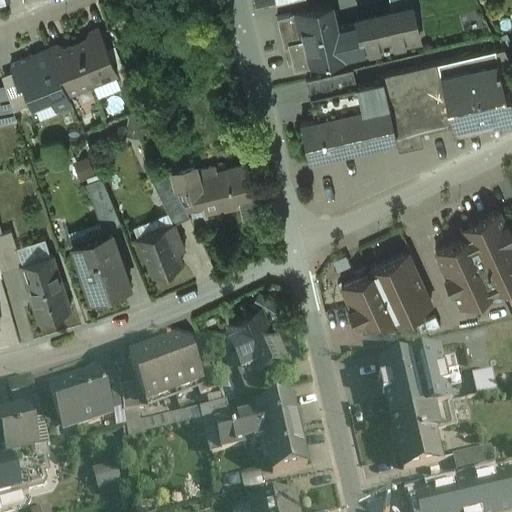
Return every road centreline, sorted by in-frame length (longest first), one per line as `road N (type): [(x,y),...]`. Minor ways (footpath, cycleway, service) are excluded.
road 1 (residential): [(296,247),(137,323),(0,369)]
road 2 (residential): [(296,247),(357,511)]
road 3 (residential): [(243,0),(296,247)]
road 4 (residential): [(511,149),(296,247)]
